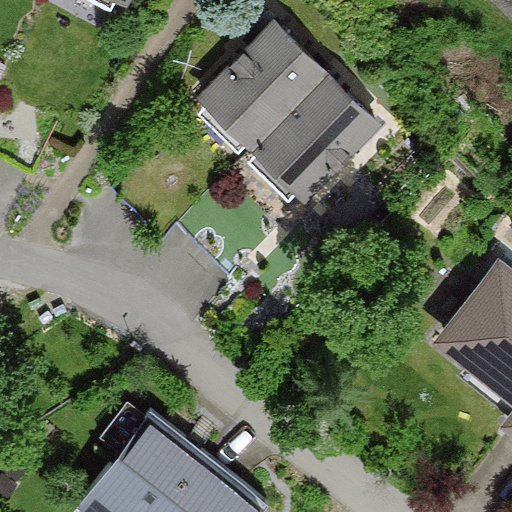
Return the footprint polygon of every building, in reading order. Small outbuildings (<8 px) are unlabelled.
[(133,0),(95,0),(124,16),(133,0)] [(334,84),(281,36),(199,110),(250,165),(334,84)] [(380,131),(334,84),(250,165),(296,213),(380,131)] [(511,274),(506,270),(445,346),(511,399),(511,422),(503,434),(511,441),(511,274)] [(258,511),(163,430),(91,511),(258,511)]
